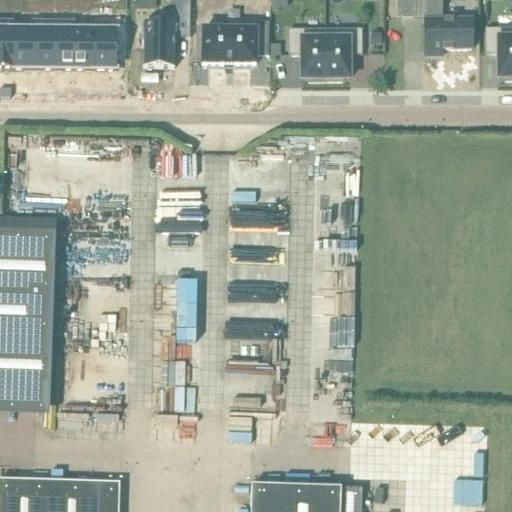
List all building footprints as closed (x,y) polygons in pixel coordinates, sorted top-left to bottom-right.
[(143,25),(143,70),(174,70),(175,36),(188,36),(188,40),(190,40),(190,0),(173,0),(170,0),(171,26),(143,25)] [(283,9),(282,0),(268,0),(269,9),(283,9)] [(396,0),(397,18),(425,18),(425,53),(472,52),(471,21),(441,22),(440,0),(396,0)] [(143,11),(131,11),(131,22),(143,22),(143,11)] [(325,32),(325,85),(342,85),(342,82),(348,82),(349,82),(349,57),(362,57),(362,32),(356,32),(356,16),(325,16),(325,32)] [(202,32),(202,67),(222,67),(236,68),(236,67),(256,67),(256,59),(268,60),(269,25),(255,24),(255,32),(202,32)] [(12,26),(0,26),(0,67),(12,67),(12,26)] [(33,27),(12,26),(12,67),(33,67),(33,27)] [(53,27),(33,27),(33,67),(53,67),(53,27)] [(73,27),(53,27),(53,67),(74,67),(73,27)] [(94,27),(73,27),(74,67),(94,68),(94,27)] [(94,27),(94,68),(115,68),(116,27),(94,27)] [(511,30),(485,31),(485,57),(498,57),(498,81),(499,81),(505,81),(505,84),(511,83),(511,30)] [(325,32),(288,32),(288,58),(301,58),(301,82),(303,82),(308,82),(308,85),(325,85),(325,32)] [(269,48),(269,57),(273,57),(280,57),(280,48),(273,48),(269,48)] [(0,398),(47,400),(47,390),(53,229),(0,226),(0,398)] [(314,292),(314,317),(357,318),(358,293),(314,292)] [(334,355),(353,356),(354,335),(335,334),(334,355)] [(53,412),(54,432),(120,431),(120,411),(53,412)] [(278,444),(278,419),(224,418),(224,443),(278,444)] [(0,511),(97,511),(98,485),(0,481),(0,511)] [(361,511),(362,491),(252,487),(251,511),(361,511)]
